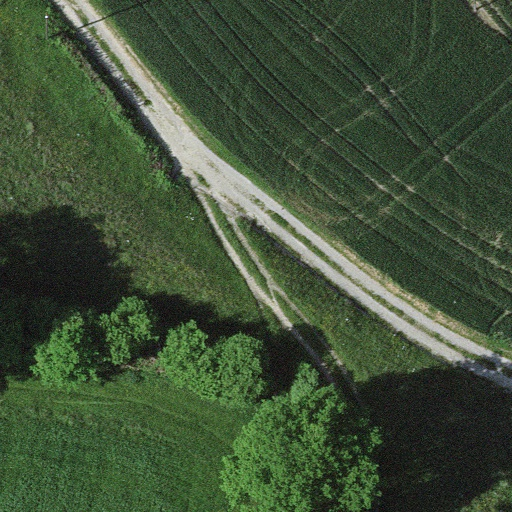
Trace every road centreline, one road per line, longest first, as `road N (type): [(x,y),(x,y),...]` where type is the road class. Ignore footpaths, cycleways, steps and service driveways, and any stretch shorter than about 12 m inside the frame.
road 1 (track): [(511,375),(395,313),(192,156),(63,0)]
road 2 (track): [(192,156),(223,224),(349,401),(361,453),(357,511)]
road 3 (track): [(279,307),(285,409),(263,488)]
